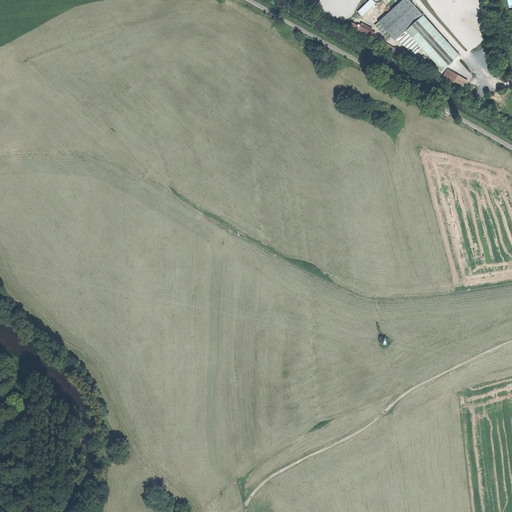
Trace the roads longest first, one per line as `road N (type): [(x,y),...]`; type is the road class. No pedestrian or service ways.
road 1 (track): [(511,341),(406,392),(351,436),(269,478),(245,511)]
road 2 (residential): [(417,0),(489,85),(511,83)]
